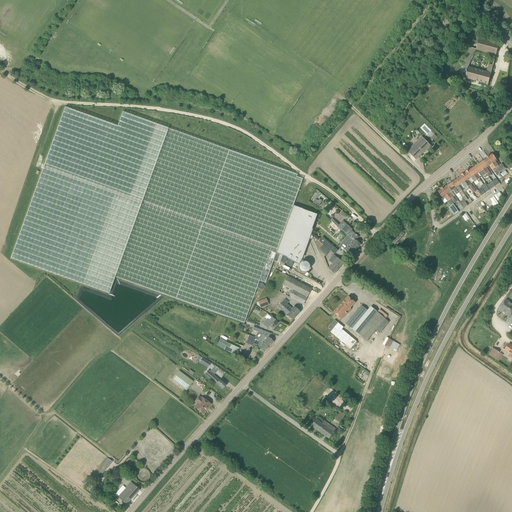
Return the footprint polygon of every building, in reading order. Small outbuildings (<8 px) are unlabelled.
[(476,50),(493,54),(496,55),(499,44),(479,39),(476,49),(476,50)] [(471,47),(463,65),(464,65),(462,73),(466,74),(465,78),(488,84),(493,65),(489,64),(487,72),(468,67),(476,50),(476,49),(471,47)] [(275,254),(292,206),(302,179),(296,177),(297,175),(168,129),(123,112),(117,126),(65,108),(11,259),(109,294),(115,277),(161,294),(215,313),(244,324),(259,281),(265,284),(273,261),(276,262),(279,255),(275,254)] [(430,145),(427,142),(423,138),(409,152),(416,160),(430,145)] [(492,154),(490,156),(490,155),(487,157),(495,168),(499,173),(505,169),(502,164),(498,166),(495,161),(497,160),(492,154)] [(493,170),(495,168),(487,157),(485,158),(483,160),(488,167),(489,166),(492,170),(493,170)] [(491,176),(489,172),(486,168),(488,167),(483,160),(479,163),(488,176),(488,178),(491,176)] [(486,178),(488,176),(479,163),(474,166),(479,173),(480,172),(483,176),(485,179),(486,178)] [(479,183),(481,181),(479,179),(482,177),(479,173),(474,166),(470,169),(469,169),(477,181),(479,183)] [(471,178),(474,183),(476,185),(479,183),(477,181),(469,169),(465,172),(470,179),(471,178)] [(468,187),(471,185),(468,180),(470,179),(465,172),(460,176),(468,187)] [(465,192),(470,189),(468,187),(460,176),(456,179),(460,185),(463,190),(464,190),(465,192)] [(462,198),(465,196),(462,191),(463,190),(460,185),(456,179),(451,182),(459,193),(462,198)] [(456,195),(459,193),(451,182),(447,185),(451,192),(453,190),(456,195)] [(490,190),(487,186),(485,183),(483,185),(481,186),(482,188),(485,193),(490,190)] [(451,201),(454,199),(450,193),(451,192),(447,185),(444,187),(442,188),(451,201)] [(451,206),(453,204),(451,201),(442,188),(440,190),(438,192),(442,198),(444,197),(447,202),(448,201),(451,206)] [(490,199),(486,202),(491,208),(494,206),(490,199)] [(468,206),(465,202),(464,200),(459,203),(463,209),(468,206)] [(454,205),(449,209),(453,216),(454,216),(459,212),(454,205)] [(276,254),(279,255),(284,257),(299,265),(303,255),(303,256),(303,255),(301,254),(304,248),(307,249),(305,248),(308,241),(311,235),(310,234),(317,215),(297,208),(294,207),(292,206),(276,254)] [(351,244),(357,249),(361,244),(356,240),(359,237),(351,230),(352,229),(343,221),(337,227),(339,228),(347,235),(348,236),(354,241),(351,244)] [(389,234),(386,238),(390,241),(390,242),(394,246),(403,235),(397,230),(393,235),(392,233),(390,235),(389,234)] [(354,241),(348,236),(343,242),(348,247),(346,250),(351,255),(357,249),(351,244),(354,241)] [(334,254),(338,250),(323,237),(319,241),(334,254)] [(323,245),(319,250),(326,256),(330,251),(323,245)] [(325,256),(329,260),(334,254),(330,251),(325,256)] [(328,268),(334,274),(344,263),(337,258),(334,255),(329,261),(332,264),(328,268)] [(289,297),(303,305),(311,289),(287,276),(282,285),(292,290),(289,297)] [(355,302),(349,297),(341,305),(349,311),(350,310),(351,309),(350,308),(355,302)] [(258,302),(260,308),(266,306),(264,299),(258,302)] [(286,315),(292,321),(300,312),(294,307),(291,310),(286,305),(289,302),(285,299),(277,307),(286,315)] [(510,317),(511,312),(511,303),(506,299),(499,310),(510,317)] [(334,313),(341,320),(349,311),(341,305),(334,313)] [(385,319),(371,307),(367,311),(361,306),(346,324),(366,341),(376,330),(385,319)] [(272,330),(278,323),(272,318),(268,321),(267,319),(262,324),(267,329),(269,327),(272,330)] [(268,348),(273,342),(268,337),(266,335),(265,336),(263,334),(258,339),(259,339),(268,348)] [(249,335),(246,343),(249,345),(251,341),(252,341),(256,345),(264,352),(268,348),(259,339),(258,339),(249,335)] [(387,338),(384,345),(390,348),(393,341),(387,338)] [(239,348),(227,343),(223,350),(236,356),(239,348)] [(496,360),(500,353),(495,350),(491,357),(496,360)] [(210,363),(202,358),(199,362),(207,367),(210,363)] [(178,371),(172,380),(186,391),(192,381),(178,371)] [(213,375),(211,373),(211,374),(209,372),(206,375),(211,380),(222,390),(226,385),(220,379),(219,381),(215,377),(213,375)] [(197,404),(194,408),(203,415),(211,405),(202,398),(201,398),(198,396),(194,402),(197,404)] [(340,423),(345,415),(342,414),(339,411),(335,416),(334,418),(333,418),(340,423)] [(329,439),(336,429),(324,421),(322,424),(316,419),(312,426),(329,439)] [(102,465),(106,468),(111,462),(107,459),(102,465)] [(106,468),(102,465),(97,471),(101,474),(106,468)] [(90,480),(94,483),(97,479),(101,474),(97,471),(90,480)] [(126,505),(136,493),(139,490),(134,485),(130,482),(125,488),(126,489),(118,497),(126,505)] [(95,494),(99,489),(93,485),(90,491),(95,494)]
